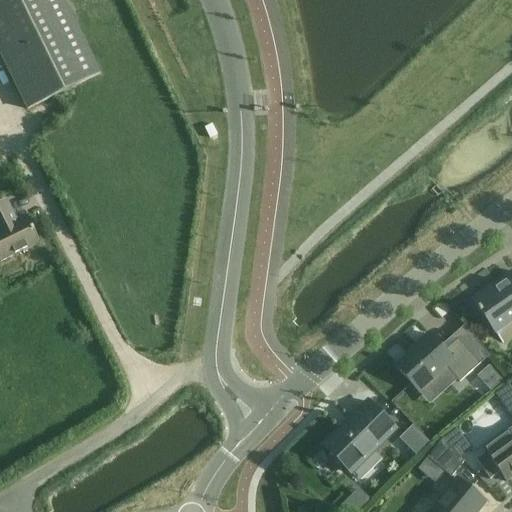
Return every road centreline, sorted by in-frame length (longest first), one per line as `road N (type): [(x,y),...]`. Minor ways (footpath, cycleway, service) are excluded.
road 1 (unclassified): [(259,426),(217,368),(240,113),(233,57),(212,0)]
road 2 (tertiary): [(259,426),(511,209)]
